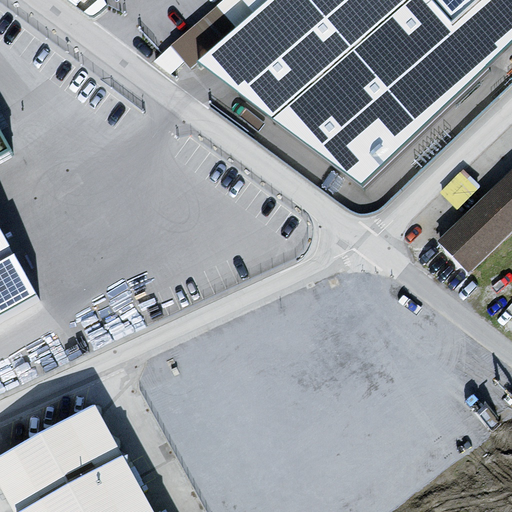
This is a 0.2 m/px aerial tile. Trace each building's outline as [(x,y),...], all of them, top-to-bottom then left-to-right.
[(278,0),(200,68),(365,192),(511,52),(511,0),(490,0),(458,28),(432,0),(278,0)] [(432,0),(458,28),(490,0),(432,0)] [(173,43),(158,55),(170,69),(184,57),(173,43)] [(460,206),(482,183),(464,165),(442,188),(460,206)] [(511,177),(444,245),(478,278),(511,244),(511,177)] [(0,326),(56,297),(0,193),(0,326)] [(0,474),(0,479),(18,511),(157,511),(105,417),(0,474)]
